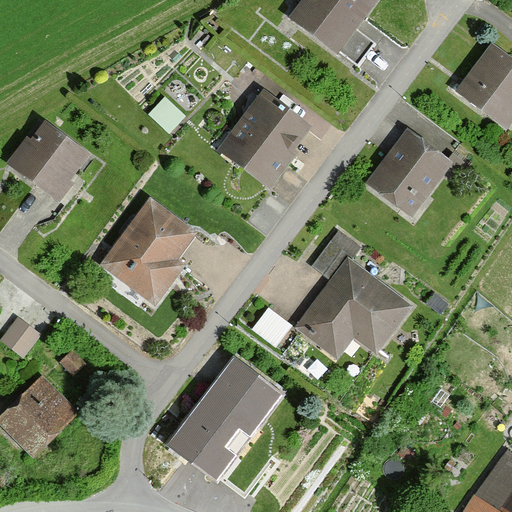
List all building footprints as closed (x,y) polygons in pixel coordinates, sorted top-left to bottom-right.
[(303,0),(287,22),(337,59),(380,0),(303,0)] [(511,127),(511,67),(488,50),(453,95),(506,135),(511,127)] [(171,126),(187,108),(165,89),(149,108),(171,126)] [(217,153),(267,190),(311,132),(261,95),(217,153)] [(6,168),(56,205),(90,158),(44,125),(31,142),(27,139),(6,168)] [(452,168),(404,134),(364,189),(413,224),(452,168)] [(176,263),(196,235),(148,201),(98,271),(154,311),(185,269),(176,263)] [(413,310),(346,261),(294,331),(338,363),(354,341),(377,359),(413,310)] [(269,300),(253,323),(278,340),(294,317),(269,300)] [(38,340),(15,323),(0,342),(0,346),(21,363),(38,340)] [(79,369),(67,358),(58,368),(70,379),(79,369)] [(284,401),(231,363),(184,427),(236,465),(284,401)] [(78,417),(41,381),(0,423),(0,433),(32,465),(78,417)] [(511,511),(511,445),(510,444),(478,495),(499,508),(497,511),(511,511)]
